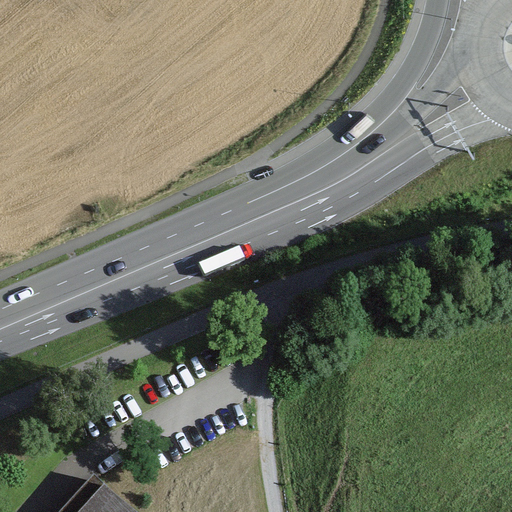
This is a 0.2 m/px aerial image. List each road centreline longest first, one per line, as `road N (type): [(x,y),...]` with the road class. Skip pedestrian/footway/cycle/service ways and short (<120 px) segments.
road 1 (unclassified): [(0,409),(237,306),(412,251),(511,232)]
road 2 (motorway): [(438,0),(427,39),(370,119),(321,156),(247,193),(193,245)]
road 3 (primary): [(390,148),(345,177),(193,245)]
road 4 (primary): [(193,245),(0,327)]
road 5 (primary): [(476,46),(390,148)]
road 6 (primary): [(390,148),(511,107)]
